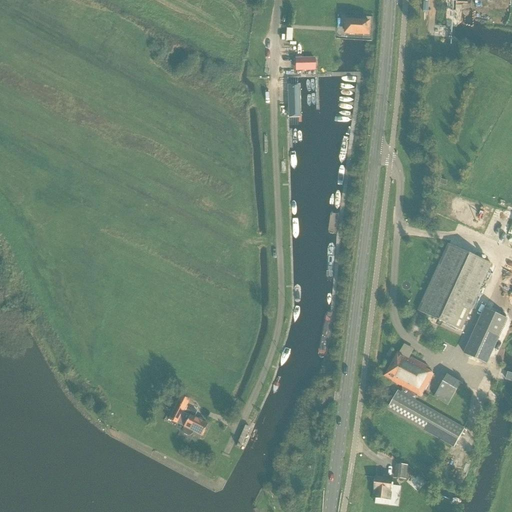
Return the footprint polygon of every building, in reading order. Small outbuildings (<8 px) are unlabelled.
[(369,22),(346,21),(345,33),(368,35),(369,22)] [(309,59),(293,60),(293,71),(309,70),(309,59)] [(278,74),(278,91),(286,91),(286,74),(278,74)] [(287,78),(288,111),(304,111),(302,77),(287,78)] [(498,152),(483,145),(473,167),(488,174),(492,165),(501,169),(506,158),(497,154),(498,152)] [(511,217),(511,200),(491,191),(485,205),(511,217)] [(449,245),(420,308),(418,311),(460,331),(491,264),(449,245)] [(485,309),(463,355),(486,365),(507,319),(485,309)] [(405,357),(397,353),(384,377),(391,380),(404,387),(403,388),(417,396),(420,398),(434,374),(425,369),(427,366),(407,356),(406,355),(405,357)] [(461,383),(447,375),(434,397),(447,405),(461,383)] [(417,396),(403,388),(401,392),(398,390),(388,409),(454,447),(464,429),(414,400),(417,396)] [(180,396),(168,420),(201,436),(207,425),(182,412),(189,400),(180,396)] [(185,411),(193,415),(196,411),(187,406),(185,411)] [(412,435),(406,438),(408,443),(414,441),(412,435)] [(397,464),(395,479),(406,480),(407,465),(397,464)] [(392,480),(376,478),(374,491),(375,491),(374,498),(389,500),(392,480)]
